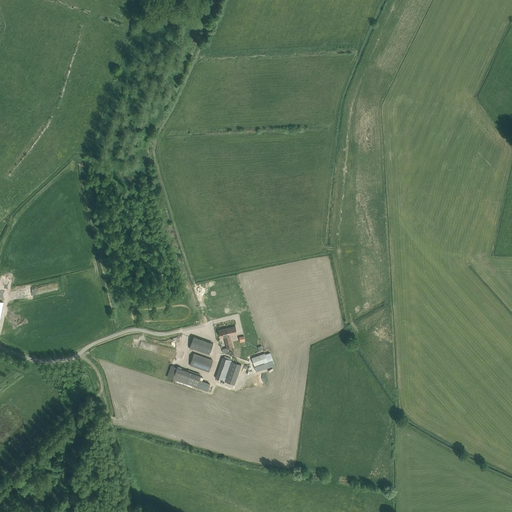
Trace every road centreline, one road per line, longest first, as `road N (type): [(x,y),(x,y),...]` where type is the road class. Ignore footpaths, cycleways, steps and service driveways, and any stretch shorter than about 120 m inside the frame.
road 1 (track): [(0,485),(103,391)]
road 2 (track): [(103,391),(130,511)]
